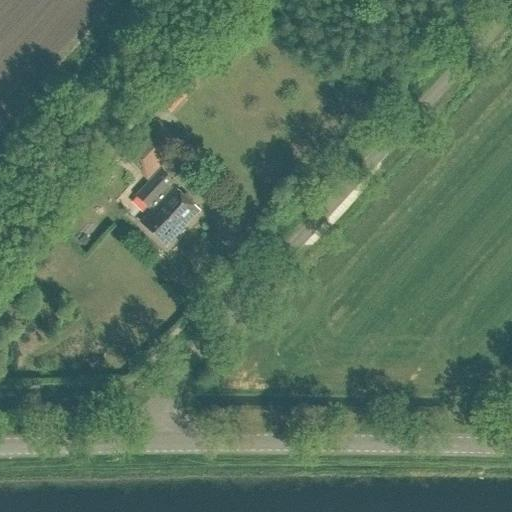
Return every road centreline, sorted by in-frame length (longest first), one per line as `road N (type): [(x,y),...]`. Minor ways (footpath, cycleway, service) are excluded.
road 1 (unclassified): [(161,444),(175,396),(356,179),(511,9)]
road 2 (tertiary): [(511,447),(161,444)]
road 3 (tertiary): [(161,444),(0,448)]
